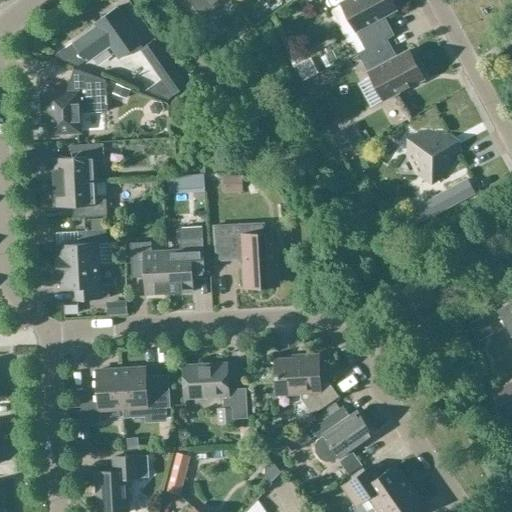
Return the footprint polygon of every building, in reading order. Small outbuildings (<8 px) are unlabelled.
[(189,0),(202,17),(220,4),(216,0),(189,0)] [(327,0),(325,0),(316,5),(341,50),(351,44),(327,0)] [(342,0),(339,2),(364,48),(384,38),(384,39),(392,35),(381,15),(394,8),(390,0),(342,0)] [(118,59),(141,43),(116,7),(93,23),(95,26),(55,54),(59,60),(78,68),(109,46),(118,59)] [(384,38),(364,48),(356,52),(382,100),(422,78),(407,50),(394,57),(384,39),(384,38)] [(154,39),(140,49),(161,79),(147,89),(149,93),(167,99),(186,85),(154,39)] [(312,59),(297,67),(304,80),(319,71),(312,59)] [(49,133),(79,132),(78,113),(107,111),(105,79),(73,69),(65,92),(46,93),(46,95),(40,95),(42,122),(48,121),(49,133)] [(358,74),(347,78),(356,105),(368,101),(358,74)] [(117,84),(113,94),(126,99),(130,90),(117,84)] [(164,109),(161,103),(155,101),(151,106),(153,113),(160,114),(164,109)] [(355,124),(333,135),(343,152),(364,141),(355,124)] [(417,176),(444,177),(457,156),(444,132),(419,131),(405,154),(417,176)] [(54,170),(54,182),(95,180),(94,164),(103,164),(102,143),(77,144),(78,157),(50,158),(51,170),(54,170)] [(166,157),(158,164),(166,173),(169,170),(174,166),(169,160),(166,157)] [(169,177),(168,177),(169,190),(186,189),(186,176),(169,177)] [(224,177),(224,192),(241,192),(241,177),(224,177)] [(95,180),(54,182),(55,194),(52,194),(53,206),(80,205),(81,217),(106,216),(104,183),(95,183),(95,180)] [(467,180),(439,195),(445,207),(473,192),(467,180)] [(430,200),(421,204),(428,217),(436,212),(430,200)] [(55,256),(56,266),(97,264),(96,243),(106,242),(105,229),(106,229),(105,218),(91,219),(92,230),(80,231),(81,243),(58,244),(59,256),(55,256)] [(388,218),(388,231),(402,232),(402,218),(388,218)] [(237,259),(242,263),(243,281),(277,280),(277,276),(279,276),(279,262),(276,262),(275,237),(264,238),(263,223),(213,226),(215,260),(237,259)] [(179,250),(166,250),(168,293),(192,291),(192,278),(204,277),(201,226),(178,228),(179,250)] [(168,293),(166,250),(151,251),(150,241),(129,243),(131,268),(143,267),(144,294),(168,293)] [(97,264),(56,266),(57,276),(60,276),(60,288),(74,287),(75,299),(84,299),(110,297),(109,284),(99,285),(97,264)] [(511,337),(511,303),(497,311),(511,339),(511,337)] [(77,304),(65,305),(66,313),(78,313),(77,304)] [(470,324),(479,341),(494,332),(484,315),(470,324)] [(276,383),(277,396),(302,395),(302,399),(312,415),(339,396),(329,382),(319,382),(318,354),(303,355),(304,357),(275,359),(275,370),(276,383)] [(232,407),(232,419),(247,418),(245,388),(227,389),(226,363),(182,366),(184,398),(222,395),(223,407),(232,407)] [(145,368),(120,369),(122,408),(123,408),(124,418),(145,417),(145,422),(167,421),(166,407),(170,407),(168,376),(150,377),(150,380),(145,380),(145,368)] [(122,408),(120,369),(95,370),(97,396),(79,397),(81,423),(99,422),(99,409),(122,408)] [(240,375),(244,384),(260,377),(257,369),(240,375)] [(504,384),(492,391),(497,399),(499,403),(511,397),(504,384)] [(342,406),(339,408),(336,402),(306,422),(310,428),(318,440),(315,446),(316,453),(319,458),(326,461),(332,460),(338,456),(338,457),(372,433),(357,412),(350,417),(342,406)] [(431,414),(436,422),(444,416),(439,408),(431,414)] [(241,429),(241,443),(252,443),(252,428),(241,429)] [(297,429),(276,434),(279,446),(300,441),(297,429)] [(138,449),(138,438),(127,438),(127,449),(138,449)] [(165,491),(180,494),(190,456),(175,452),(165,491)] [(348,475),(362,465),(354,454),(340,463),(348,475)] [(128,511),(126,478),(148,477),(147,455),(117,456),(118,470),(96,472),(97,511),(128,511)] [(281,473),(271,463),(265,468),(265,477),(270,483),(281,473)] [(364,470),(342,486),(355,504),(355,508),(355,511),(370,511),(408,485),(394,465),(379,475),(372,465),(364,470)] [(408,485),(370,511),(413,511),(422,506),(408,485)] [(321,497),(310,505),(315,511),(320,511),(324,510),(325,503),(321,497)]
